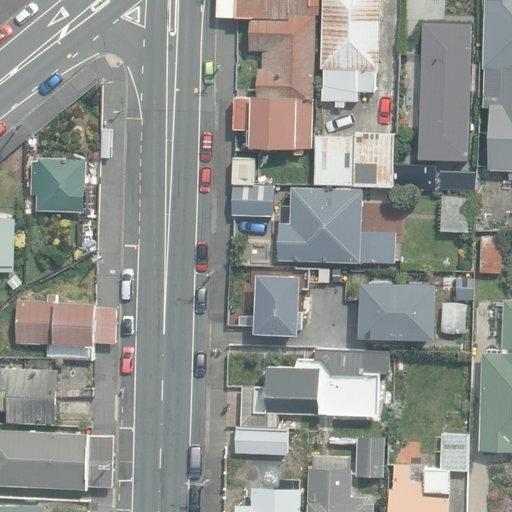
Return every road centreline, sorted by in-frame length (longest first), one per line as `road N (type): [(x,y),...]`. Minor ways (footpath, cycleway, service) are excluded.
road 1 (residential): [(175,84),(164,511)]
road 2 (residential): [(175,84),(120,33),(65,23)]
